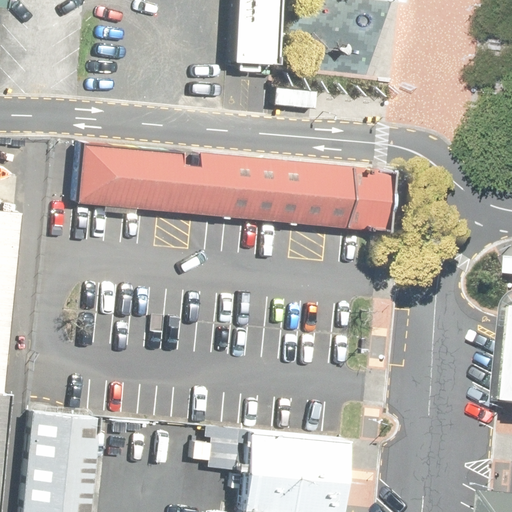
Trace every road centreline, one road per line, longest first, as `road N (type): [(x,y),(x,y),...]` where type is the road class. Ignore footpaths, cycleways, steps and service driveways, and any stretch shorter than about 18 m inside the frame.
road 1 (residential): [(0,116),(398,146),(477,199)]
road 2 (residential): [(477,199),(438,276),(421,511)]
